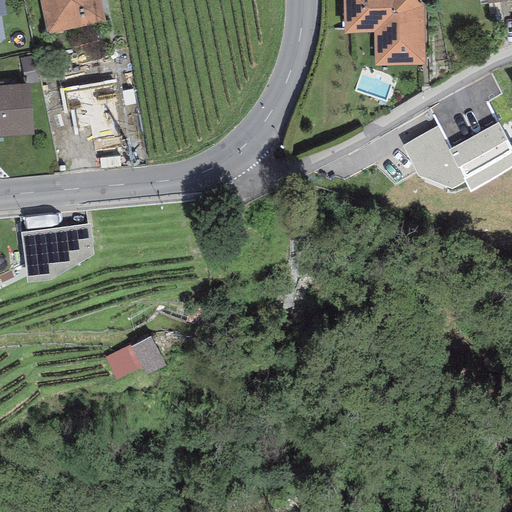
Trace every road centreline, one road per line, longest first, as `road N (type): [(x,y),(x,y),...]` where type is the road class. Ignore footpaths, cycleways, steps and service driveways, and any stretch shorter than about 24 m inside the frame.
road 1 (residential): [(511,52),(274,177),(252,175),(232,156)]
road 2 (tertiary): [(232,156),(186,177),(0,197)]
road 3 (tertiary): [(302,0),(281,92),(232,156)]
